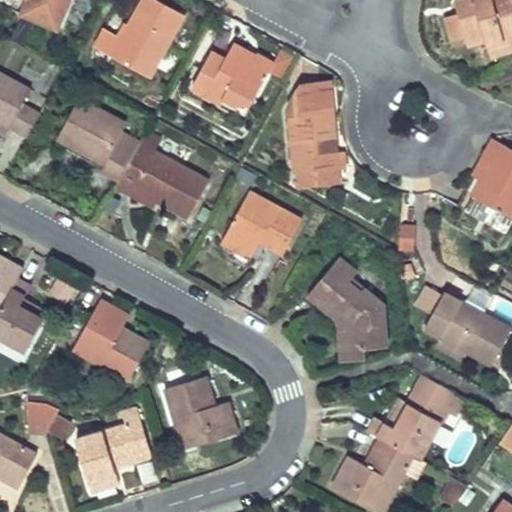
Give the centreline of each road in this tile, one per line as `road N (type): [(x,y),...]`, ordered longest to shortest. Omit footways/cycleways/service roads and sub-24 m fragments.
road 1 (residential): [(0,211),(250,346),(276,366),(289,390),(288,427),(273,463),(247,481),(158,511)]
road 2 (residential): [(400,85),(376,119),(394,156),(436,159),(455,138),(457,110)]
